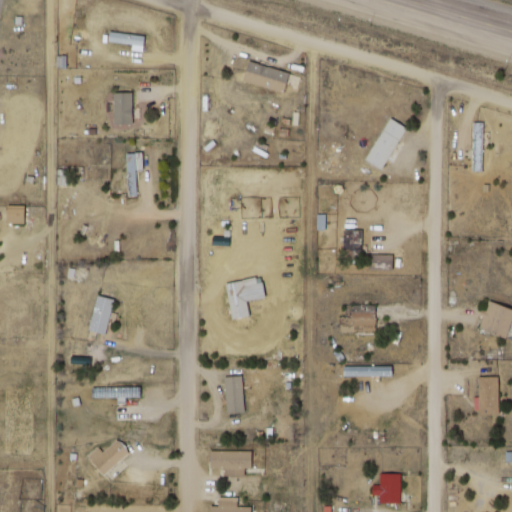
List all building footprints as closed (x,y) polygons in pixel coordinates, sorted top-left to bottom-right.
[(144,44),(144,34),(109,34),(109,44),(144,44)] [(243,83),(284,94),(290,72),(249,62),(243,83)] [(115,124),(133,124),(133,92),(115,92),(115,124)] [(367,163),(386,171),(407,127),(388,119),(367,163)] [(473,125),(473,172),(484,172),(484,125),(473,125)] [(138,171),(142,171),(142,153),(128,153),(128,196),(138,196),(138,171)] [(8,222),(22,222),(22,209),(8,209),(8,222)] [(345,230),(345,259),(362,259),(362,230),(345,230)] [(392,269),(392,256),(370,256),(370,269),(392,269)] [(250,317),(246,281),(227,283),(231,319),(250,317)] [(106,336),(115,299),(97,295),(89,332),(106,336)] [(509,339),(511,329),(511,307),(488,300),(479,329),(509,339)] [(341,329),(375,329),(375,305),(352,305),(352,319),(341,319),(341,329)] [(500,416),(500,378),(479,378),(479,416),(500,416)] [(104,453),(99,448),(88,457),(104,476),(129,453),(117,440),(104,453)] [(252,475),(252,451),(211,451),(211,475),(252,475)] [(401,474),(381,474),(381,505),(401,505),(401,474)] [(209,511),(253,511),(254,500),(219,500),(219,506),(210,506),(209,511)]
